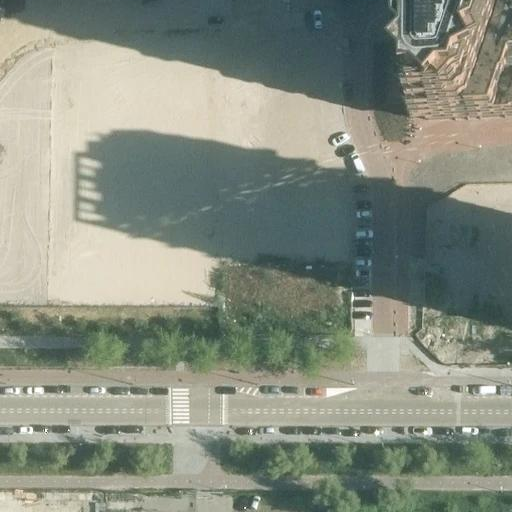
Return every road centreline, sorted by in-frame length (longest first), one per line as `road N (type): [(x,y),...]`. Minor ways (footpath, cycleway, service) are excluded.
road 1 (residential): [(0,51),(37,31),(73,25),(275,5),(356,6),(356,112),(384,203),(383,411)]
road 2 (residential): [(383,411),(0,411)]
road 3 (residential): [(511,412),(383,411)]
